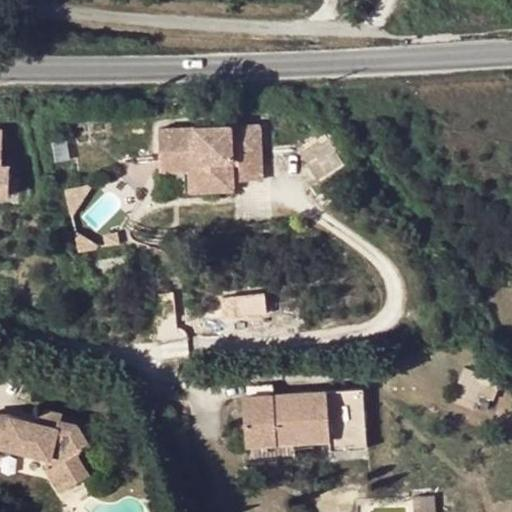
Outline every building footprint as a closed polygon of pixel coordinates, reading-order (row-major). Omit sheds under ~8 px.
[(261,123),(232,124),(158,128),(160,164),(160,173),(188,172),(188,193),(234,192),(233,161),(232,141),(238,140),(240,181),(264,179),(261,123)] [(3,128),(0,127),(0,195),(9,196),(10,163),(2,163),(3,128)] [(348,162),(327,129),(305,142),(326,176),(348,162)] [(157,338),(180,336),(175,291),(153,293),(157,338)] [(460,355),(443,384),(467,398),(479,379),(492,386),(498,377),(460,355)] [(363,388),(242,396),(246,447),(329,440),(330,452),(367,448),(363,388)] [(63,413),(41,407),(37,421),(56,426),(58,418),(61,419),(63,413)] [(0,448),(2,448),(2,446),(48,457),(53,466),(45,471),(58,493),(90,474),(77,452),(90,444),(77,423),(61,419),(58,418),(56,426),(37,421),(10,414),(10,412),(8,411),(0,411),(0,448)]
